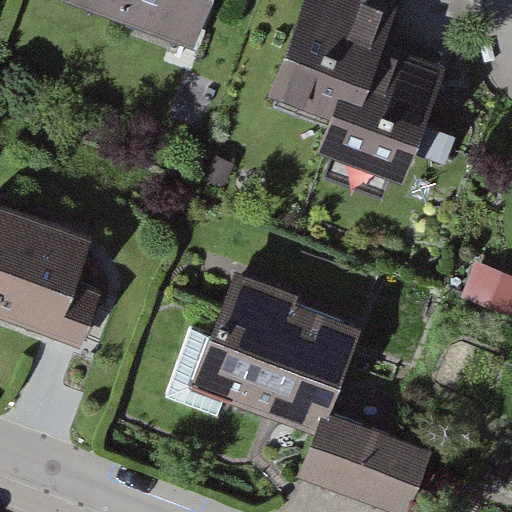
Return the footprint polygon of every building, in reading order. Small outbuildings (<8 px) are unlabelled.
[(197,0),(59,0),(58,5),(179,50),(197,0)] [(380,0),(289,0),(255,99),(305,116),(292,153),(387,185),(430,61),(367,39),(380,0)] [(74,237),(0,209),(0,326),(74,353),(96,292),(58,279),(74,237)] [(511,275),(476,263),(463,300),(511,317),(511,275)] [(353,319),(220,272),(176,394),(303,439),(288,480),(378,511),(408,511),(429,454),(318,415),(353,319)]
